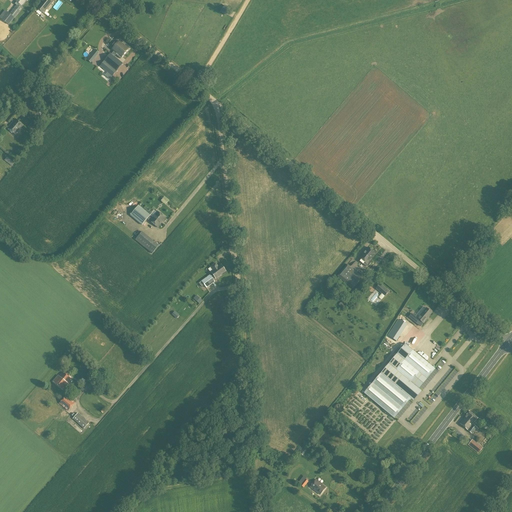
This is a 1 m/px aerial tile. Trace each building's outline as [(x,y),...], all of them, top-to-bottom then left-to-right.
[(54,0),(42,0),(37,8),(44,13),(54,0)] [(17,5),(10,14),(7,12),(1,19),(9,25),(21,9),(17,5)] [(226,14),(229,9),(224,6),(221,11),(226,14)] [(123,63),(114,56),(116,55),(120,58),(128,50),(124,47),(125,46),(119,41),(113,49),(114,50),(111,54),(110,53),(100,66),(113,76),(123,63)] [(87,59),(85,61),(89,64),(90,62),(91,63),(99,52),(95,49),(87,59)] [(73,96),(63,89),(61,93),(70,100),(73,96)] [(41,121),(37,117),(28,127),(33,131),(41,121)] [(8,128),(16,134),(24,125),(16,119),(8,128)] [(15,162),(8,156),(5,160),(12,166),(15,162)] [(130,216),(142,226),(150,216),(152,218),(150,221),(158,228),(166,218),(158,212),(153,218),(150,216),(151,215),(139,205),(130,216)] [(142,232),(135,240),(152,254),(159,246),(142,232)] [(368,248),(362,255),(359,258),(366,264),(375,254),(368,248)] [(221,265),(218,267),(216,263),(210,267),(212,271),(208,274),(210,276),(201,282),(206,288),(214,282),(211,277),(214,275),(216,278),(226,271),(221,265)] [(362,278),(347,265),(338,276),(353,289),(362,278)] [(389,291),(380,284),(376,289),(385,296),(389,291)] [(196,296),(194,299),(199,304),(202,301),(196,296)] [(426,308),(417,318),(412,314),(409,317),(420,326),(423,323),(432,313),(426,308)] [(403,325),(396,321),(385,337),(392,342),(403,325)] [(393,418),(410,399),(435,369),(405,344),(364,393),(393,418)] [(69,383),(68,383),(71,378),(63,371),(59,376),(58,375),(53,382),(63,390),(69,383)] [(83,377),(88,381),(92,377),(87,373),(83,377)] [(75,401),(66,394),(59,402),(68,410),(75,401)] [(472,434),(477,428),(473,424),(478,418),(470,412),(467,415),(460,423),(472,434)] [(89,423),(77,413),(72,418),(84,429),(89,423)] [(475,442),(471,447),(477,452),(481,447),(475,442)] [(308,449),(303,446),(299,452),(303,456),(308,449)] [(311,487),(320,494),(326,487),(317,480),(311,487)]
